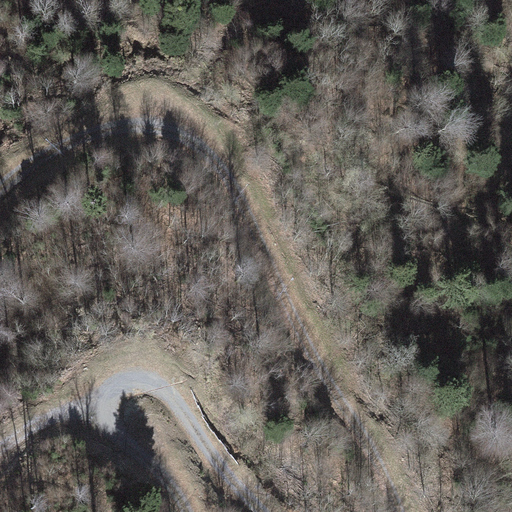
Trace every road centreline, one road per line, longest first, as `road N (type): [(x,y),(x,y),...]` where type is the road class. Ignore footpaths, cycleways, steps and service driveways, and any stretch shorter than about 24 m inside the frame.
road 1 (track): [(398,511),(304,339),(241,194),(214,158),(181,136),(138,124),(63,145),(0,190)]
road 2 (track): [(188,511),(157,465),(109,419),(109,395),(127,376),(149,376),(267,511)]
